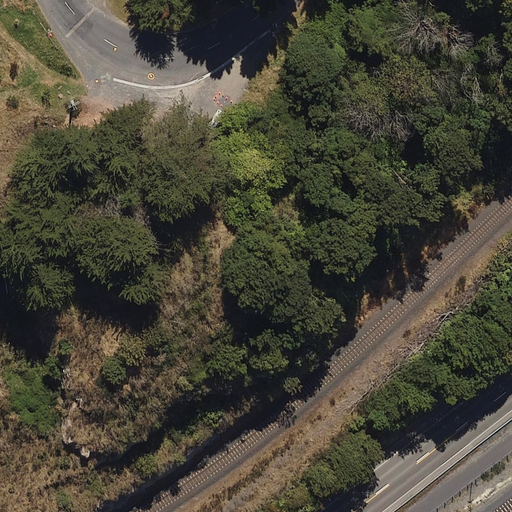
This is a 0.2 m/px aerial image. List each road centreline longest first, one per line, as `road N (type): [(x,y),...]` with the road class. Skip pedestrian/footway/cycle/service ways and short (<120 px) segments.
road 1 (secondary): [(62,0),(117,47),(161,58),(206,49),(277,0)]
road 2 (trunk): [(511,389),(353,511)]
